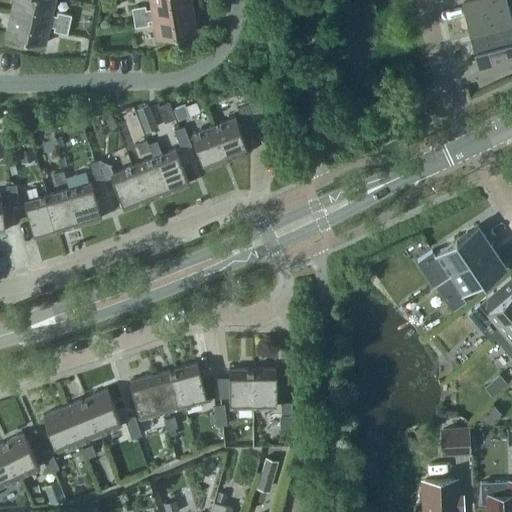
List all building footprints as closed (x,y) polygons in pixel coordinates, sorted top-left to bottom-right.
[(12,0),(10,11),(69,24),(71,14),(57,11),(56,15),(51,13),(53,0),(12,0)] [(131,7),(132,17),(191,7),(189,0),(149,0),(151,8),(145,8),(144,5),(131,7)] [(507,4),(506,0),(473,0),(463,3),(467,15),(465,15),(472,39),(511,28),(511,18),(508,4),(507,4)] [(191,7),(132,17),(134,26),(148,24),(147,20),(153,19),(156,38),(195,31),(191,7)] [(69,24),(10,11),(5,35),(44,43),(48,25),(54,26),(53,30),(66,33),(69,24)] [(511,28),(472,39),(478,63),(479,63),(482,75),(511,66),(511,28)] [(236,107),(240,116),(250,112),(246,103),(236,107)] [(136,108),(145,131),(157,127),(148,104),(136,108)] [(184,104),(174,108),(178,119),(189,115),(184,104)] [(235,115),(213,124),(227,159),(248,150),(235,115)] [(205,167),(227,159),(213,124),(191,132),(205,167)] [(173,129),(177,139),(187,135),(183,126),(173,129)] [(177,139),(180,148),(190,145),(187,135),(177,139)] [(136,143),(140,152),(149,149),(146,139),(136,143)] [(31,146),(18,150),(21,161),(35,157),(31,146)] [(174,148),(153,156),(166,191),(188,183),(174,148)] [(145,200),(166,191),(153,156),(131,164),(145,200)] [(89,163),(92,172),(102,168),(98,159),(89,163)] [(145,200),(131,164),(110,173),(123,208),(145,200)] [(102,168),(92,172),(96,182),(106,178),(102,168)] [(53,173),(55,183),(65,180),(63,170),(53,173)] [(90,181),(68,187),(78,224),(101,217),(90,181)] [(5,185),(6,195),(17,194),(16,184),(5,185)] [(56,230),(78,224),(68,187),(46,194),(56,230)] [(6,195),(7,205),(18,204),(17,194),(6,195)] [(56,230),(46,194),(23,200),(34,236),(56,230)] [(435,253),(432,249),(418,259),(434,284),(435,283),(492,245),(478,224),(435,253)] [(435,283),(452,308),(466,298),(463,294),(506,265),(492,245),(435,283)] [(511,275),(467,313),(491,341),(495,338),(494,337),(502,331),(511,322),(511,275)] [(511,322),(502,331),(494,337),(495,338),(511,358),(511,322)] [(196,362),(173,368),(183,404),(206,398),(196,362)] [(252,406),(251,367),(228,368),(229,406),(252,406)] [(275,367),(251,367),(252,406),(275,405),(275,367)] [(173,368),(152,374),(161,410),(183,404),(173,368)] [(161,410),(152,374),(129,380),(139,416),(161,410)] [(106,388),(85,397),(99,432),(121,423),(106,388)] [(85,397),(64,405),(78,440),(99,432),(85,397)] [(280,402),(280,412),(291,412),(291,401),(280,402)] [(213,404),(214,414),(224,413),(223,403),(213,404)] [(78,440),(64,405),(42,414),(56,449),(78,440)] [(224,413),(214,414),(216,425),(226,423),(224,413)] [(124,418),(127,428),(137,424),(134,415),(124,418)] [(163,418),(166,428),(176,425),(174,415),(163,418)] [(280,415),(280,427),(290,427),(290,415),(280,415)] [(140,434),(137,424),(127,428),(130,438),(140,434)] [(440,454),(469,453),(468,425),(439,426),(440,454)] [(39,466),(22,432),(1,442),(18,476),(39,466)] [(0,484),(18,476),(1,442),(0,442),(0,484)] [(81,448),(85,457),(95,453),(91,444),(81,448)] [(39,453),(44,463),(53,458),(49,449),(39,453)] [(255,488),(268,492),(277,461),(264,457),(255,488)] [(53,458),(44,463),(48,472),(58,468),(53,458)] [(463,507),(462,495),(456,496),(455,478),(424,480),(425,498),(423,500),(423,510),(426,511),(425,511),(456,511),(456,507),(463,507)] [(50,502),(64,496),(57,480),(43,486),(50,502)] [(511,511),(511,480),(479,482),(480,504),(488,504),(488,511),(511,511)] [(165,511),(175,511),(178,511),(175,499),(162,503),(165,511)] [(219,511),(222,503),(213,501),(209,511),(219,511)] [(219,511),(229,511),(232,506),(222,503),(219,511)]
